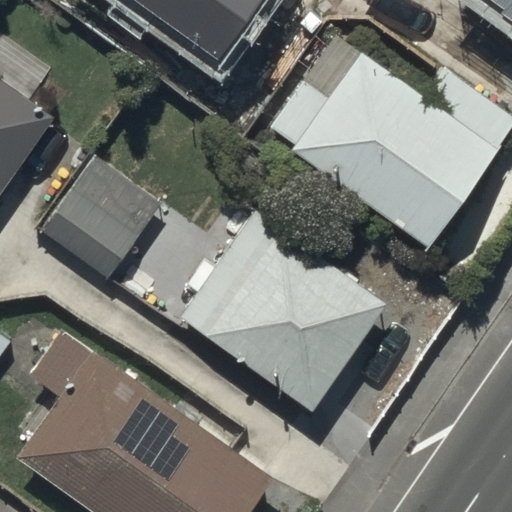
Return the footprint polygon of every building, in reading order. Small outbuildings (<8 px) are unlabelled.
[(264,0),(119,0),(216,68),(264,0)] [(511,0),(490,0),(511,15),(511,0)] [(270,129),(431,245),(501,149),(364,50),(329,98),(305,80),(270,129)] [(0,187),(52,111),(0,75),(0,187)] [(35,236),(99,282),(159,200),(95,154),(35,236)] [(184,316),(318,412),(394,308),(259,212),(184,316)] [(20,453),(101,511),(244,511),(272,474),(66,326),(33,371),(64,393),(20,453)]
